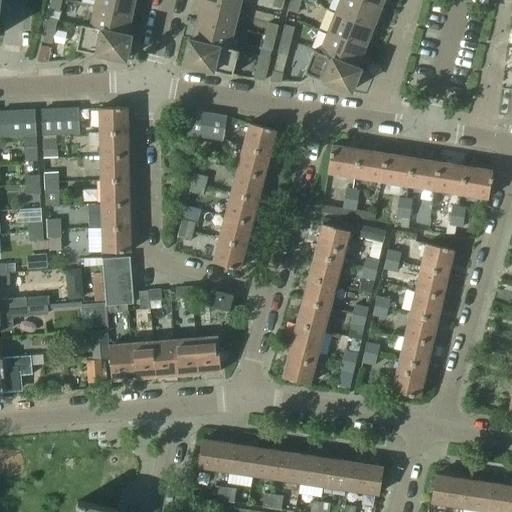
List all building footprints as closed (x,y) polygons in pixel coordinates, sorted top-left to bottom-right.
[(60,13),(63,0),(61,0),(52,0),(50,11),(60,13)] [(132,14),(135,0),(98,0),(97,6),(132,14)] [(238,15),(241,0),(204,0),(203,6),(238,15)] [(283,9),(285,0),(275,0),(274,6),(283,9)] [(299,13),(301,0),(291,0),(289,11),(299,13)] [(381,7),(363,0),(342,0),(337,13),(373,27),(381,7)] [(128,35),(132,14),(97,6),(92,27),(110,31),(128,35)] [(233,32),(238,15),(203,6),(198,24),(233,32)] [(365,47),(373,27),(337,13),(329,33),(365,47)] [(55,32),(58,21),(48,19),(45,30),(55,32)] [(276,38),(279,25),(269,23),(266,36),(276,38)] [(230,48),(233,32),(198,24),(195,40),(212,44),(230,48)] [(110,31),(92,27),(83,25),(77,50),(105,56),(110,31)] [(292,41),(295,28),(285,25),(282,39),(292,41)] [(53,44),(55,32),(45,30),(43,42),(53,44)] [(132,36),(128,35),(110,31),(105,56),(127,60),(132,36)] [(357,67),(365,47),(329,33),(321,53),(337,59),(357,67)] [(273,51),(276,38),(266,36),(263,48),(273,51)] [(212,44),(195,40),(189,38),(183,63),(206,68),(212,44)] [(288,55),(292,41),(282,39),(278,53),(288,55)] [(238,50),(230,48),(212,44),(206,68),(232,75),(238,50)] [(296,44),(292,64),(304,67),(308,46),(296,44)] [(337,59),(321,53),(313,50),(304,73),(328,83),(337,59)] [(265,80),(270,59),(260,56),(254,78),(265,80)] [(360,68),(357,67),(337,59),(328,83),(351,92),(360,68)] [(281,82),(283,73),(273,71),(271,81),(281,82)] [(128,133),(127,107),(99,107),(100,134),(128,133)] [(80,110),(80,109),(61,110),(62,134),(81,133),(81,132),(80,132),(79,110),(80,110)] [(62,134),(61,110),(42,111),(42,112),(43,112),(43,134),(43,135),(62,134)] [(205,137),(208,113),(190,110),(190,111),(187,134),(205,137)] [(36,111),(18,112),(19,136),(37,135),(36,111)] [(0,136),(19,136),(18,112),(0,112),(0,136)] [(227,117),(227,116),(208,113),(205,137),(223,139),(226,117),(227,117)] [(249,123),(243,148),(270,155),(276,130),(249,123)] [(128,157),(128,133),(100,134),(100,158),(128,157)] [(57,140),(43,141),(44,150),(57,150),(57,140)] [(38,151),(37,141),(24,142),(24,151),(38,151)] [(217,145),(203,141),(201,150),(214,154),(217,145)] [(352,176),(357,149),(332,145),(328,172),(352,176)] [(263,179),(270,155),(243,148),(236,172),(263,179)] [(382,181),(387,154),(357,149),(352,176),(382,181)] [(409,185),(413,158),(387,154),(382,181),(409,185)] [(58,158),(44,158),(45,173),(58,173),(65,173),(64,157),(58,158)] [(129,180),(128,157),(100,158),(101,180),(129,180)] [(435,189),(439,162),(413,158),(409,185),(435,189)] [(461,194),(466,166),(439,162),(435,189),(461,194)] [(488,198),(493,170),(466,166),(461,194),(488,198)] [(258,200),(263,179),(236,172),(231,193),(258,200)] [(58,173),(45,173),(45,183),(59,182),(58,173)] [(208,177),(195,173),(192,182),(205,186),(208,177)] [(26,177),(26,186),(40,185),(39,176),(26,177)] [(129,207),(129,180),(101,180),(102,207),(129,207)] [(59,192),(59,182),(45,183),(46,192),(59,192)] [(203,195),(205,186),(192,182),(190,192),(203,195)] [(40,195),(40,185),(26,186),(27,195),(40,195)] [(358,200),(359,191),(345,189),(344,198),(358,200)] [(59,192),(46,192),(46,206),(60,206),(59,192)] [(252,224),(258,200),(231,193),(225,217),(252,224)] [(412,209),(413,199),(400,197),(398,206),(412,209)] [(356,209),(358,200),(344,198),(343,207),(356,209)] [(464,217),(466,207),(452,205),(451,215),(464,217)] [(410,218),(412,209),(398,206),(397,216),(410,218)] [(130,229),(129,207),(102,207),(102,230),(130,229)] [(463,226),(464,217),(451,215),(449,224),(463,226)] [(246,247),(252,224),(225,217),(219,240),(246,247)] [(196,223),(183,219),(180,228),(193,232),(196,223)] [(60,220),(47,221),(47,230),(61,230),(60,220)] [(43,232),(42,223),(28,223),(29,233),(43,232)] [(350,231),(323,224),(315,253),(342,260),(350,231)] [(191,241),(193,232),(180,228),(178,237),(191,241)] [(131,251),(130,229),(102,230),(103,252),(131,251)] [(61,239),(61,230),(47,230),(48,240),(61,239)] [(43,242),(43,232),(29,233),(29,242),(43,242)] [(240,269),(246,247),(219,240),(213,262),(240,269)] [(426,243),(421,268),(448,274),(453,249),(426,243)] [(398,263),(400,253),(387,250),(385,259),(398,263)] [(336,284),(342,260),(315,253),(309,277),(336,284)] [(27,270),(48,268),(46,254),(26,256),(27,270)] [(130,257),(130,256),(102,258),(103,270),(131,268),(130,257)] [(377,269),(380,259),(366,256),(364,266),(377,269)] [(396,272),(398,263),(385,259),(382,269),(396,272)] [(375,279),(377,269),(364,266),(362,276),(375,279)] [(132,280),(131,268),(103,270),(104,282),(132,280)] [(442,297),(448,274),(421,268),(415,291),(442,297)] [(83,297),(82,269),(66,270),(67,298),(83,297)] [(330,307),(336,284),(309,277),(303,300),(330,307)] [(132,291),(132,280),(104,282),(104,293),(118,292),(132,291)] [(204,297),(204,286),(190,288),(191,298),(204,297)] [(191,298),(190,288),(177,289),(178,299),(191,298)] [(162,299),(161,289),(147,290),(148,300),(162,299)] [(234,294),(213,289),(209,306),(229,312),(231,306),(234,294)] [(133,303),(132,291),(118,292),(119,304),(133,303)] [(437,321),(442,297),(415,291),(410,314),(437,321)] [(119,304),(118,292),(104,293),(105,305),(119,304)] [(388,309),(390,300),(377,297),(374,306),(388,309)] [(0,309),(26,308),(25,298),(0,300),(0,309)] [(323,331),(330,307),(303,300),(296,324),(323,331)] [(366,317),(368,307),(355,304),(353,314),(366,317)] [(385,319),(388,309),(374,306),(372,316),(385,319)] [(0,319),(27,317),(26,308),(0,309),(0,319)] [(364,327),(366,317),(353,314),(351,324),(364,327)] [(432,344),(437,321),(410,314),(404,338),(432,344)] [(317,355),(323,331),(296,324),(290,348),(317,355)] [(219,336),(201,337),(204,372),(221,371),(219,336)] [(204,372),(201,337),(178,339),(181,374),(204,372)] [(426,367),(432,344),(404,338),(399,361),(426,367)] [(181,374),(178,339),(155,340),(158,375),(181,374)] [(158,375),(155,340),(132,342),(135,377),(158,375)] [(135,377),(132,342),(109,343),(112,378),(135,377)] [(377,355),(380,345),(366,342),(364,352),(377,355)] [(0,368),(30,366),(30,357),(2,360),(1,345),(0,345),(0,368)] [(309,384),(317,355),(290,348),(283,377),(309,384)] [(356,363),(358,353),(345,350),(342,360),(356,363)] [(375,365),(377,355),(364,352),(362,361),(375,365)] [(101,360),(87,361),(89,382),(103,381),(101,360)] [(353,373),(356,363),(342,360),(340,370),(353,373)] [(419,397),(426,367),(399,361),(392,390),(419,397)] [(31,375),(30,366),(0,368),(0,392),(5,392),(4,378),(31,375)] [(230,471),(234,444),(202,439),(198,467),(230,471)] [(253,475),(258,447),(234,444),(230,471),(253,475)] [(277,478),(281,451),(258,447),(253,475),(277,478)] [(300,482),(304,455),(281,451),(277,478),(300,482)] [(324,486),(328,458),(304,455),(300,482),(324,486)] [(347,489),(351,462),(328,458),(324,486),(347,489)] [(378,494),(383,466),(351,462),(347,489),(378,494)] [(463,507),(467,479),(436,475),(431,502),(463,507)] [(486,510),(491,483),(467,479),(463,507),(486,510)] [(496,511),(510,511),(511,499),(511,486),(491,483),(486,510),(496,511)] [(224,501),(226,487),(216,486),(214,499),(224,501)] [(234,502),(236,488),(226,487),(224,501),(234,502)] [(273,508),(275,494),(266,493),(264,507),(273,508)] [(282,509),(285,496),(275,494),(273,508),(282,509)] [(320,511),(322,501),(313,500),(311,511),(320,511)] [(117,511),(118,510),(95,505),(78,501),(75,511),(117,511)] [(330,511),(331,503),(322,501),(320,511),(330,511)]
